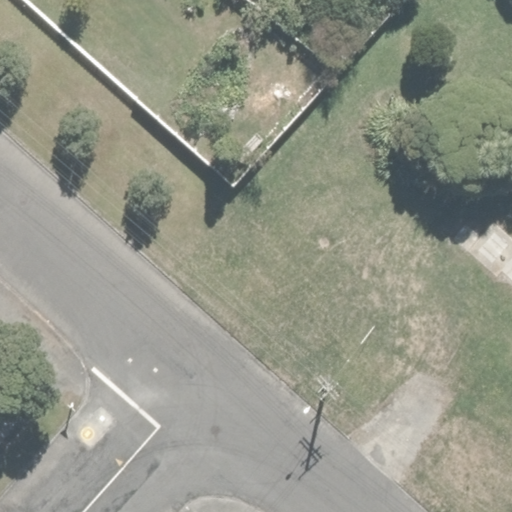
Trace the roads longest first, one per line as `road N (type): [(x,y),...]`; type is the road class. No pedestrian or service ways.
road 1 (residential): [(0,191),(206,373)]
road 2 (residential): [(206,373),(358,511)]
road 3 (residential): [(83,511),(206,373)]
